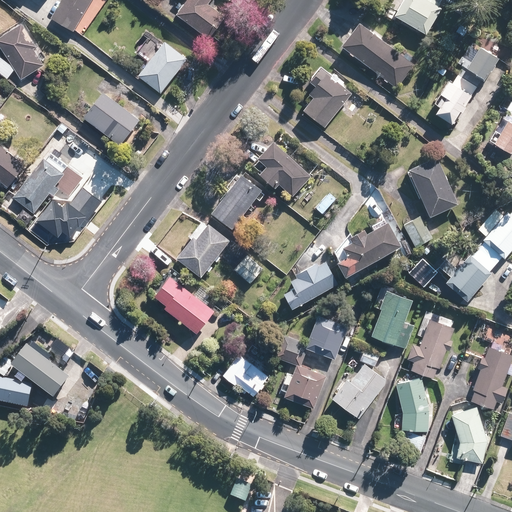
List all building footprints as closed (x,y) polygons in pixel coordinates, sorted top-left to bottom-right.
[(7,0),(21,10),(29,0),(7,0)] [(63,0),(51,20),(74,34),(94,0),(63,0)] [(212,0),(187,0),(177,15),(210,39),(226,16),(210,4),(212,0)] [(403,0),(395,13),(426,33),(442,8),(438,6),(441,1),(440,0),(403,0)] [(361,21),(342,44),(397,88),(415,65),(361,21)] [(25,24),(0,39),(0,48),(21,82),(44,67),(31,47),(37,43),(25,24)] [(142,68),(144,70),(139,76),(164,94),(190,58),(165,40),(161,46),(150,38),(138,55),(147,61),(142,68)] [(498,58),(470,40),(457,60),(464,65),(454,81),(450,79),(435,102),(441,105),(437,112),(457,124),(498,58)] [(353,93),(342,83),(344,81),(334,72),(332,74),(320,65),(313,74),(320,80),(310,92),(315,97),(304,109),(324,127),(353,93)] [(141,120),(107,93),(85,121),(119,148),(141,120)] [(511,102),(490,140),(510,152),(511,149),(511,102)] [(311,174),(276,140),(259,157),(267,165),(259,173),(274,188),(281,181),(292,193),(311,174)] [(28,163),(0,143),(0,181),(10,189),(28,163)] [(31,217),(51,194),(54,197),(60,188),(69,196),(85,177),(71,166),(52,150),(11,199),(31,217)] [(438,156),(409,169),(430,216),(459,203),(438,156)] [(263,186),(240,170),(210,213),(233,229),(263,186)] [(331,192),(316,207),(323,213),(337,198),(331,192)] [(501,217),(495,208),(481,217),(487,226),(501,217)] [(511,209),(459,266),(448,256),(439,265),(451,275),(447,280),(467,299),(511,250),(511,209)] [(423,215),(405,224),(416,245),(434,237),(423,215)] [(231,239),(204,217),(189,236),(192,238),(178,255),(203,274),(231,239)] [(367,231),(365,227),(350,236),(352,240),(344,244),(350,254),(337,261),(346,277),(401,245),(387,220),(367,231)] [(248,253),(234,267),(249,283),(263,269),(248,253)] [(296,273),(298,276),(292,279),(297,287),(285,293),(293,309),(338,283),(327,262),(319,266),(316,262),(296,273)] [(170,275),(155,295),(167,305),(166,306),(199,332),(216,310),(170,275)] [(409,323),(405,321),(413,299),(396,292),(397,288),(383,283),(374,305),(380,308),(370,334),(396,344),(400,346),(409,323)] [(348,324),(319,314),(307,346),(336,356),(348,324)] [(446,346),(451,348),(454,340),(451,339),(456,327),(431,317),(421,343),(413,340),(407,356),(413,358),(409,366),(434,376),(446,346)] [(308,343),(285,334),(276,356),(297,365),(286,396),(314,406),(326,373),(300,363),(308,343)] [(511,374),(511,361),(511,358),(511,352),(489,344),(485,355),(482,354),(476,367),(482,369),(469,401),(493,410),(498,399),(502,400),(507,387),(502,385),(507,372),(511,374)] [(68,377),(27,345),(13,364),(54,395),(68,377)] [(364,351),(361,359),(375,366),(378,357),(364,351)] [(238,381),(253,394),(269,377),(242,352),(224,373),(236,384),(238,381)] [(347,378),(333,396),(360,418),(389,381),(364,361),(350,380),(347,378)] [(0,399),(27,405),(31,383),(0,377),(0,399)] [(430,408),(420,377),(396,384),(404,411),(402,428),(428,430),(430,408)] [(487,439),(476,404),(452,412),(460,437),(456,456),(483,462),(488,439),(487,439)] [(511,412),(509,412),(500,434),(511,438),(511,412)] [(254,484),(238,476),(230,494),(246,502),(254,484)]
